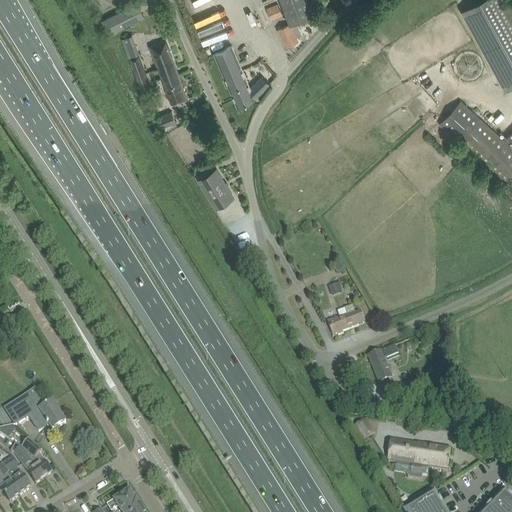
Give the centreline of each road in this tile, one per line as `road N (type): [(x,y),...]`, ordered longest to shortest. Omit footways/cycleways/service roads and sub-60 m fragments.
road 1 (motorway): [(319,511),(0,1)]
road 2 (motorway): [(0,58),(285,511)]
road 3 (unclassified): [(511,464),(445,418),(353,404),(320,365)]
road 4 (unclassified): [(320,365),(268,271),(245,160)]
road 5 (unclassified): [(320,365),(511,276)]
road 6 (unclassified): [(245,160),(261,113),(290,67),(355,0)]
road 7 (unclassified): [(245,160),(169,0)]
road 8 (secondary): [(93,354),(0,204)]
